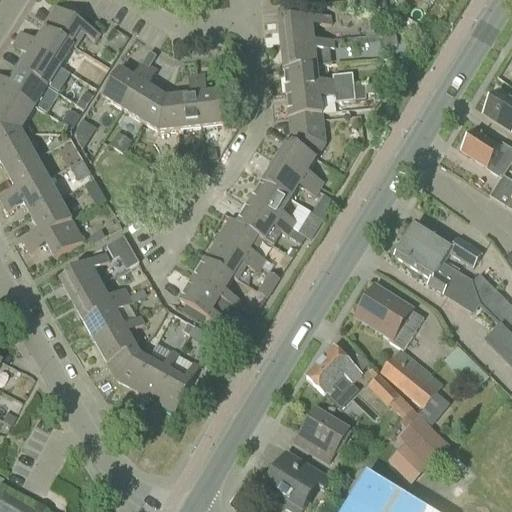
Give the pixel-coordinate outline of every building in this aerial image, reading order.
[(84,39),(95,46),(100,39),(56,12),(43,33),(44,35),(72,53),(74,54),(84,39)] [(364,40),(377,38),(375,17),(362,18),(364,40)] [(313,48),(313,47),(311,32),(330,30),(329,20),(277,26),(280,51),(313,48)] [(16,44),(60,72),(72,53),(44,35),(36,47),(20,37),(16,44)] [(48,93),(60,72),(16,44),(11,52),(27,62),(19,75),(48,93)] [(282,75),(316,71),(314,56),(333,54),(332,45),(313,47),(313,48),(280,51),(282,75)] [(123,115),(150,72),(143,67),(133,83),(119,73),(101,101),(123,115)] [(285,99),(354,91),(352,77),(333,80),(333,85),(318,87),(316,71),(282,75),(285,99)] [(143,128),(160,100),(148,92),(157,76),(150,72),(123,115),(143,128)] [(0,91),(35,113),(48,93),(19,75),(11,88),(0,81),(0,91)] [(197,81),(202,132),(226,130),(222,97),(206,99),(205,80),(197,81)] [(178,134),(202,132),(197,81),(189,82),(191,101),(175,103),(178,134)] [(0,105),(0,119),(22,134),(35,113),(0,91),(0,101),(2,103),(0,105)] [(287,121),(321,118),(319,103),(334,102),(335,106),(355,104),(354,91),(285,99),(287,121)] [(511,105),(499,97),(493,106),(489,106),(485,112),(487,115),(486,116),(511,132),(511,105)] [(178,134),(175,103),(166,104),(160,100),(143,128),(157,136),(178,134)] [(286,147),(315,165),(324,150),(321,118),(287,121),(289,141),(286,147)] [(20,136),(22,134),(0,119),(0,155),(24,142),(20,136)] [(500,150),(476,134),(462,155),(487,171),(486,173),(500,182),(489,201),(511,215),(511,184),(504,180),(511,166),(511,152),(503,146),(500,150)] [(0,167),(7,180),(36,164),(24,142),(0,155),(0,167)] [(307,178),(315,165),(286,147),(273,167),(318,195),(322,188),(307,178)] [(0,205),(2,210),(47,185),(36,164),(7,180),(14,194),(0,201),(0,205)] [(313,202),(318,195),(273,167),(260,188),(289,206),(298,192),(313,202)] [(30,222),(59,206),(47,185),(2,210),(6,217),(23,208),(30,222)] [(281,219),(289,206),(260,188),(248,208),(292,236),(297,229),(281,219)] [(26,252),(71,227),(59,206),(30,222),(38,235),(22,245),(26,252)] [(288,243),(292,236),(248,208),(236,227),(235,228),(262,244),(262,245),(264,246),(272,233),(288,243)] [(309,244),(322,223),(310,216),(298,237),(309,244)] [(235,228),(236,227),(229,223),(216,244),(261,272),(265,266),(253,258),(262,245),(262,244),(235,228)] [(408,243),(444,266),(450,256),(473,270),(482,255),(458,239),(453,247),(418,226),(408,243)] [(71,227),(26,252),(30,259),(46,250),(54,264),(83,248),(71,227)] [(106,249),(112,259),(130,249),(124,239),(106,249)] [(442,268),(444,266),(408,243),(397,260),(431,281),(426,289),(443,299),(449,289),(464,298),(472,287),(472,286),(442,268)] [(249,274),(257,278),(261,272),(216,244),(204,264),(237,285),(236,286),(240,288),(249,274)] [(70,306),(99,290),(91,276),(108,267),(104,259),(59,285),(70,306)] [(228,299),(236,286),(237,285),(204,264),(191,284),(224,305),(224,306),(235,314),(240,306),(228,299)] [(267,302),(279,281),(269,275),(264,283),(257,296),(267,302)] [(509,339),(509,338),(511,335),(511,310),(479,278),(472,286),(472,287),(480,308),(485,314),(509,339)] [(216,319),(224,306),(224,305),(191,284),(178,305),(223,333),(227,326),(216,319)] [(82,327),(127,301),(123,294),(107,303),(99,290),(70,306),(82,327)] [(406,352),(425,322),(376,291),(358,321),(406,352)] [(123,332),(123,331),(115,318),(132,309),(127,301),(82,327),(94,348),(123,332)] [(106,369),(135,352),(127,339),(143,330),(139,322),(123,331),(123,332),(94,348),(106,369)] [(187,327),(183,335),(189,339),(194,331),(187,327)] [(342,361),(358,377),(370,365),(354,349),(342,361)] [(131,395),(148,365),(139,360),(135,352),(106,369),(116,387),(131,395)] [(358,377),(342,361),(334,352),(305,381),(324,400),(344,379),(352,387),(360,379),(358,377)] [(169,376),(178,360),(171,356),(165,369),(150,361),(148,365),(131,395),(153,407),(169,376)] [(407,398),(420,383),(393,361),(381,376),(407,398)] [(169,376),(153,407),(174,419),(199,372),(192,368),(184,384),(169,376)] [(387,412),(399,399),(379,378),(367,390),(387,412)] [(420,383),(407,398),(424,412),(418,418),(432,430),(449,408),(420,383)] [(0,421),(7,426),(18,407),(0,396),(0,421)] [(328,468),(348,433),(314,413),(294,447),(328,468)] [(411,489),(449,450),(412,413),(400,425),(408,433),(399,442),(405,448),(387,466),(411,489)] [(330,482),(301,464),(295,476),(281,467),(266,492),(297,511),(303,511),(317,490),(324,494),(330,482)]
